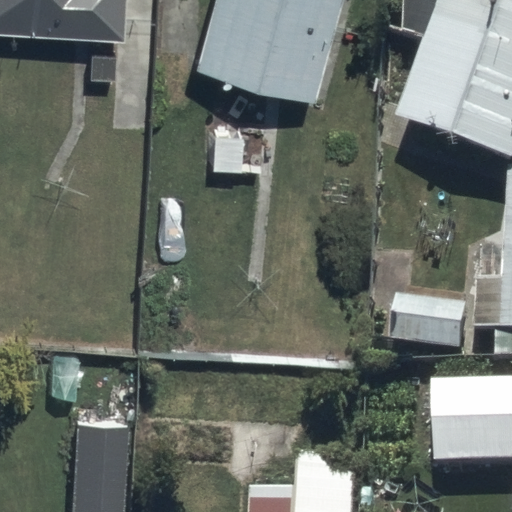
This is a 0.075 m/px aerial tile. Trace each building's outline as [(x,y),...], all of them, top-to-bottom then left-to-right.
[(0,0),(0,19),(120,27),(121,0),(0,0)] [(335,0),(206,0),(192,59),(313,90),(335,0)] [(511,0),(445,0),(401,120),(511,161),(511,0)] [(480,332),(503,333),(502,358),(511,358),(511,180),(511,181),(510,258),(482,257),(480,332)] [(465,314),(396,307),(391,349),(460,356),(465,314)] [(511,388),(432,389),(432,472),(511,470),(511,388)] [(120,511),(123,418),(72,418),(67,511),(120,511)] [(353,511),(355,467),(298,465),(297,496),(250,495),(249,511),(353,511)] [(173,511),(173,503),(132,503),(132,511),(173,511)]
